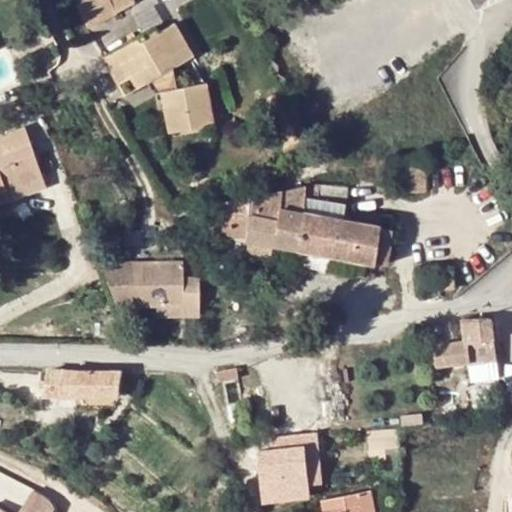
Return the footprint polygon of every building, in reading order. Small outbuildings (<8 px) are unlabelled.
[(79,0),(75,2),(86,26),(114,12),(108,0),(79,0)] [(167,130),(207,123),(203,96),(198,97),(195,82),(174,85),(170,68),(167,54),(184,44),(172,22),(157,32),(153,26),(103,56),(118,83),(139,70),(146,82),(151,91),(159,89),(167,130)] [(191,55),(184,44),(167,54),(170,68),(191,55)] [(139,70),(118,83),(125,94),(146,82),(139,70)] [(206,80),(195,82),(198,97),(203,96),(209,95),(206,80)] [(213,122),(209,95),(203,96),(207,123),(213,122)] [(4,188),(40,174),(21,125),(0,132),(0,147),(1,150),(0,150),(0,198),(7,196),(4,188)] [(424,158),(388,159),(388,184),(401,184),(402,190),(424,190),(424,158)] [(44,183),(40,174),(4,188),(7,196),(44,183)] [(317,183),(301,186),(300,246),(387,261),(395,215),(366,209),(346,210),(343,201),(346,185),(317,183)] [(271,240),(300,246),(301,186),(275,191),(271,240)] [(271,240),(275,191),(254,194),(253,193),(212,201),(210,215),(212,215),(210,230),(246,236),(271,240)] [(269,256),(271,240),(246,236),(244,251),(269,256)] [(114,304),(155,302),(180,301),(180,312),(197,312),(197,284),(180,284),(180,276),(179,259),(99,263),(114,304)] [(433,270),(419,272),(421,289),(454,285),(452,266),(433,270)] [(196,276),(180,276),(180,284),(197,284),(196,276)] [(155,313),(180,312),(180,301),(155,302),(155,313)] [(487,317),(459,320),(460,340),(432,344),(435,365),(467,361),(468,364),(494,360),(490,322),(487,317)] [(236,367),(220,369),(222,382),(238,380),(236,367)] [(127,369),(47,370),(43,393),(63,395),(75,395),(118,395),(122,394),(126,390),(127,369)] [(118,395),(75,395),(75,403),(111,404),(118,397),(118,395)] [(370,452),(397,450),(397,427),(368,430),(370,452)] [(272,438),(273,445),(307,441),(307,436),(306,430),(272,432),(272,438)] [(307,443),(307,441),(273,445),(259,446),(264,499),(310,496),(309,481),(321,479),(318,443),(307,443)] [(354,511),(357,511),(372,508),(369,490),(322,500),(323,511),(314,511),(354,511)]
